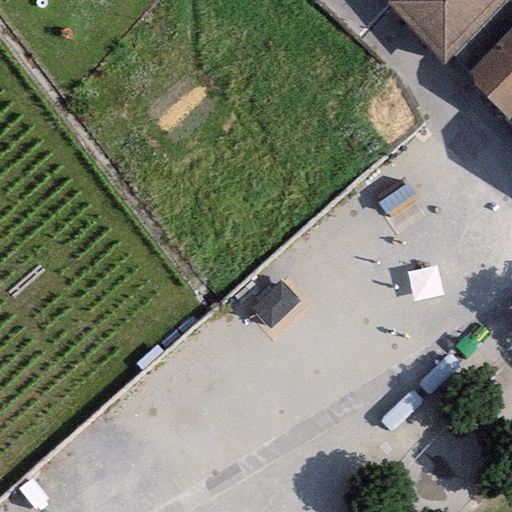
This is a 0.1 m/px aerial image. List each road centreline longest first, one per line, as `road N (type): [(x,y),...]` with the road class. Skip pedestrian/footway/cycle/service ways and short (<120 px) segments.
road 1 (residential): [(370,0),(511,155)]
road 2 (track): [(410,511),(511,402)]
